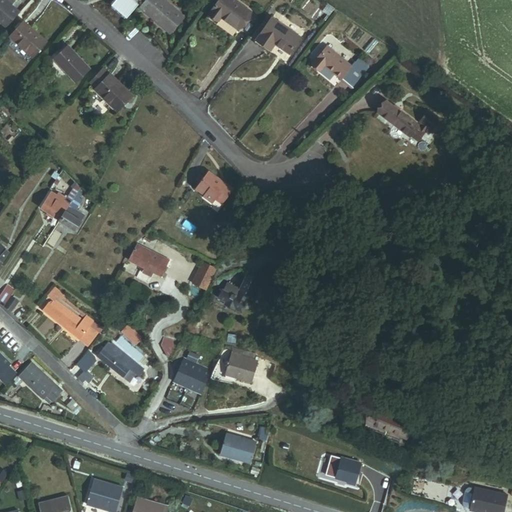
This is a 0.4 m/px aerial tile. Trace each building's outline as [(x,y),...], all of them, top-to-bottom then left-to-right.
[(0,0),(0,23),(6,28),(21,11),(8,0),(0,0)] [(138,15),(144,7),(136,1),(135,0),(131,0),(127,6),(138,15)] [(182,23),(154,0),(153,0),(142,14),(170,37),(182,23)] [(154,0),(182,23),(184,21),(158,0),(154,0)] [(236,37),(249,21),(222,1),(205,23),(215,31),(220,25),(236,37)] [(168,39),(170,37),(142,14),(140,16),(168,39)] [(287,64),(299,47),(271,26),(254,50),(269,60),(274,54),(287,64)] [(34,65),(50,50),(27,27),(12,42),(34,65)] [(359,64),(355,69),(330,49),(315,67),(324,75),(330,68),(356,90),(370,73),(359,64)] [(80,90),(93,76),(70,54),(57,68),(80,90)] [(92,91),(98,97),(112,83),(106,77),(92,91)] [(121,119),(135,104),(113,82),(112,83),(98,97),(121,119)] [(425,132),(393,106),(384,117),(416,142),(417,141),(424,132),(425,132)] [(448,128),(435,118),(427,128),(430,130),(427,135),(424,132),(417,141),(424,147),(434,134),(439,138),(443,139),(447,137),(448,132),(447,129),(448,128)] [(234,189),(207,173),(197,189),(207,195),(205,197),(205,198),(215,204),(217,200),(225,204),(234,189)] [(45,209),(57,219),(65,208),(53,199),(45,209)] [(72,231),(80,220),(65,208),(57,219),(72,231)] [(0,265),(12,253),(0,241),(0,265)] [(166,268),(162,266),(165,261),(141,244),(131,259),(145,268),(141,273),(150,279),(154,274),(159,278),(166,268)] [(215,274),(219,268),(209,262),(205,268),(215,274)] [(193,281),(206,289),(215,274),(205,268),(203,266),(193,281)] [(241,292),(228,286),(226,291),(223,290),(219,299),(229,303),(227,307),(244,315),(248,306),(251,307),(256,298),(254,297),(260,284),(248,278),(241,292)] [(86,347),(99,332),(55,292),(42,307),(86,347)] [(134,346),(143,339),(130,324),(121,330),(134,346)] [(0,347),(12,359),(19,352),(0,333),(0,347)] [(127,353),(132,346),(119,336),(114,343),(127,353)] [(162,348),(166,359),(175,343),(169,338),(162,348)] [(103,356),(113,364),(118,358),(107,349),(103,356)] [(223,364),(254,383),(261,371),(231,353),(223,364)] [(74,372),(85,360),(80,355),(69,368),(74,372)] [(113,364),(125,373),(130,367),(118,358),(113,364)] [(22,378),(56,413),(68,401),(34,366),(22,378)] [(88,383),(94,377),(85,367),(77,375),(81,379),(82,378),(88,383)] [(125,373),(131,377),(135,371),(130,367),(125,373)] [(407,419),(403,417),(402,420),(391,415),(393,412),(371,401),(362,420),(405,440),(412,424),(405,421),(407,419)] [(83,426),(88,422),(79,411),(74,416),(83,426)] [(403,444),(405,440),(362,420),(360,424),(403,444)] [(220,450),(248,460),(255,438),(228,429),(220,450)] [(361,463),(341,458),(335,479),(348,482),(347,483),(356,485),(361,463)] [(125,480),(134,483),(136,477),(127,474),(125,480)] [(133,485),(140,487),(141,483),(142,479),(136,477),(134,483),(133,485)] [(86,504),(112,511),(115,511),(123,488),(94,479),(86,504)] [(137,495),(140,487),(133,485),(131,493),(137,495)] [(505,511),(510,494),(477,486),(471,508),(483,511),(484,509),(494,511),(505,511)] [(40,511),(71,511),(68,497),(39,504),(40,511)] [(133,511),(163,511),(165,506),(137,498),(133,511)]
